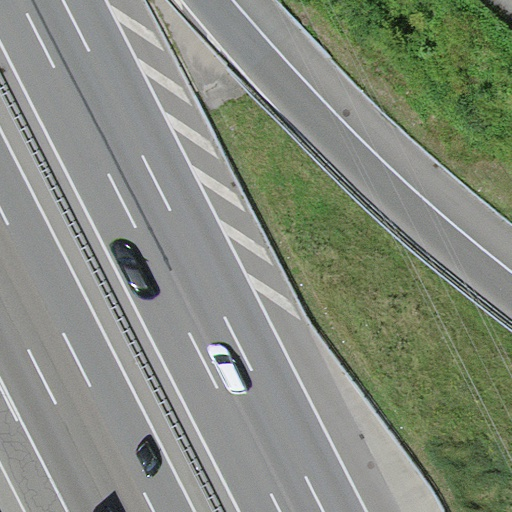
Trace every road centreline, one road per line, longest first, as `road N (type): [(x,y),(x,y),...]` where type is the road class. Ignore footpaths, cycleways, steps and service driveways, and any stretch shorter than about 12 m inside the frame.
road 1 (motorway): [(304,511),(44,0)]
road 2 (motorway): [(511,300),(405,211),(208,0)]
road 3 (motorway): [(0,251),(132,511)]
